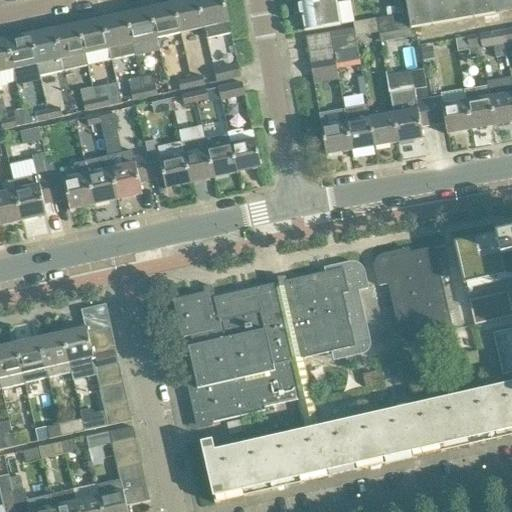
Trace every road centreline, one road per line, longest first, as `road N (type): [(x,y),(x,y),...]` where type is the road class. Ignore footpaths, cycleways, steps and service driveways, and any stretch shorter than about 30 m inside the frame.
road 1 (tertiary): [(0,273),(294,208)]
road 2 (tertiary): [(294,208),(511,169)]
road 3 (residential): [(294,208),(260,0)]
road 4 (residential): [(176,511),(131,313)]
road 5 (residential): [(367,511),(511,479)]
